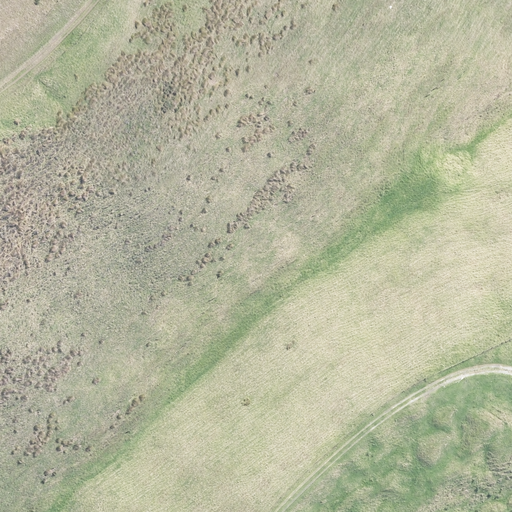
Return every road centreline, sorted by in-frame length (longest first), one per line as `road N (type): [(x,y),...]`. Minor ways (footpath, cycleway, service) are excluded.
road 1 (track): [(261,511),(389,410),(468,377),(511,377)]
road 2 (track): [(99,0),(0,78)]
